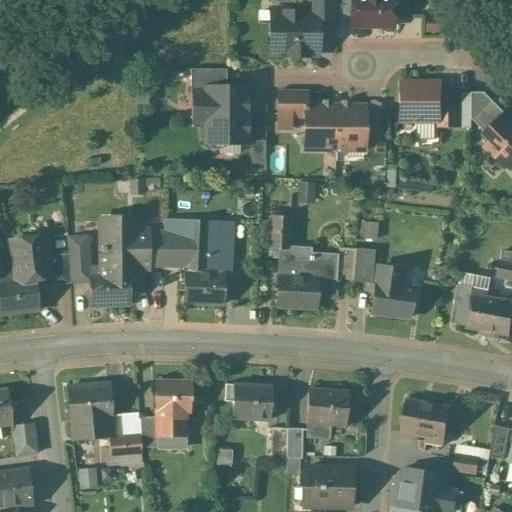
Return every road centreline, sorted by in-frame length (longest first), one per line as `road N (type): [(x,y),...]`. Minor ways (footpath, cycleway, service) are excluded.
road 1 (residential): [(382,358),(144,341),(39,349)]
road 2 (residential): [(39,349),(55,511)]
road 3 (residential): [(511,77),(493,56),(360,62)]
road 4 (residential): [(382,358),(379,511)]
road 5 (residential): [(511,374),(382,358)]
